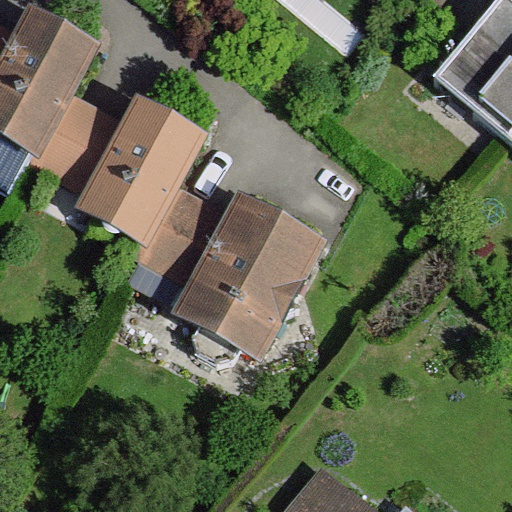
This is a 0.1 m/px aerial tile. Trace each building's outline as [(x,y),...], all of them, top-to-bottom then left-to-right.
[(511,8),(506,3),(436,88),(511,151),(511,8)] [(43,153),(69,103),(92,63),(36,31),(25,47),(0,94),(0,136),(38,160),(43,153)] [(0,94),(25,47),(0,33),(0,94)] [(132,138),(69,103),(43,153),(106,188),(132,138)] [(140,120),(132,138),(106,188),(91,216),(146,247),(174,196),(199,150),(140,120)] [(38,160),(0,136),(0,191),(13,199),(38,160)] [(235,229),(174,196),(146,247),(209,279),(235,229)] [(242,216),(235,229),(209,279),(186,321),(203,331),(244,353),(261,362),(317,256),(242,216)] [(244,353),(203,331),(197,345),(200,359),(223,371),(235,368),(244,353)] [(345,511),(353,504),(326,479),(298,511),(345,511)]
